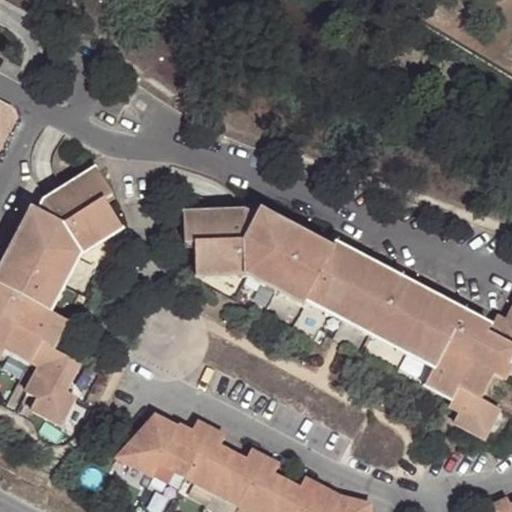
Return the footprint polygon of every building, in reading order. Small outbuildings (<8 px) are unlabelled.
[(117,200),(98,171),(43,201),(38,212),(62,226),(82,261),(123,235),(105,208),(117,200)] [(227,208),(187,209),(187,230),(196,230),(197,240),(197,263),(206,263),(207,273),(249,272),(269,283),(273,275),(283,281),(292,286),(288,293),(306,303),(309,298),(331,310),(335,303),(348,311),(344,318),(395,346),(399,339),(411,346),(421,351),(417,358),(434,368),(429,377),(439,383),(435,391),(452,400),(449,405),(460,411),(454,421),(483,437),(499,409),(481,400),(495,375),(496,376),(502,366),(506,368),(507,367),(511,357),(511,316),(508,324),(497,318),(492,329),(491,328),(459,341),(455,350),(446,345),(464,314),(413,285),(412,287),(397,313),(386,307),(386,270),(349,250),(349,251),(333,278),(320,271),(321,241),(280,218),(276,224),(264,246),(248,237),(247,207),(227,208)] [(264,246),(276,224),(261,216),(261,215),(247,207),(248,237),(264,246)] [(31,210),(0,268),(0,287),(53,315),(82,261),(62,226),(38,212),(31,210)] [(196,230),(187,230),(188,240),(197,240),(196,230)] [(320,271),(333,278),(349,251),(341,238),(335,248),(321,241),(320,271)] [(206,263),(197,263),(198,273),(207,273),(206,263)] [(386,307),(397,313),(412,287),(404,274),(402,279),(386,270),(386,307)] [(269,283),(288,293),(292,286),(283,281),(273,275),(269,283)] [(0,287),(0,364),(6,357),(36,371),(25,395),(37,402),(30,413),(64,430),(80,400),(71,395),(86,367),(56,353),(70,323),(53,315),(0,287)] [(331,310),(344,318),(348,311),(335,303),(331,310)] [(455,350),(459,341),(491,328),(477,321),(477,322),(466,310),(464,314),(446,345),(455,350)] [(395,346),(417,358),(421,351),(411,346),(399,339),(395,346)] [(502,366),(496,376),(505,381),(511,370),(507,367),(506,368),(502,366)] [(425,385),(435,391),(439,383),(429,377),(425,385)] [(161,426),(165,419),(156,414),(150,420),(161,426)] [(369,511),(371,504),(340,497),(338,506),(328,500),(332,492),(306,478),(300,487),(275,474),(280,464),(252,448),(245,460),(221,444),(226,435),(198,419),(192,430),(180,423),(178,426),(165,419),(161,426),(150,420),(117,455),(153,472),(162,455),(266,511),(369,511)] [(340,497),(332,492),(328,500),(338,506),(340,497)] [(511,511),(511,503),(510,504),(508,498),(487,506),(488,511),(511,511)]
